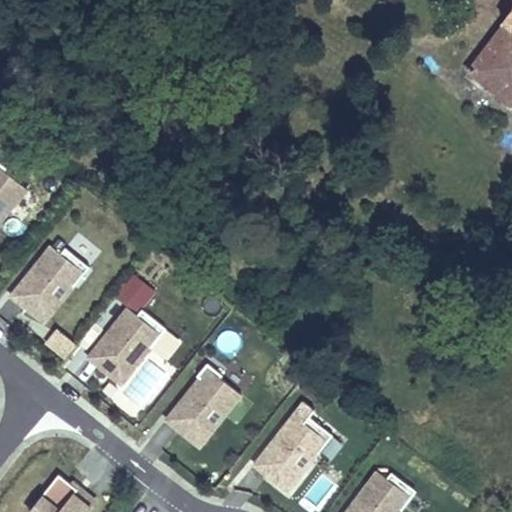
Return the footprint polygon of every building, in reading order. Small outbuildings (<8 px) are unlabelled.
[(504,24),(468,71),(511,106),(511,10),(503,23),(504,24)] [(0,229),(30,193),(0,168),(0,229)] [(44,329),(88,272),(64,253),(61,257),(48,247),(7,301),(44,329)] [(121,392),(164,335),(141,317),(137,322),(124,312),(84,362),(121,392)] [(66,357),(78,341),(55,326),(44,343),(66,357)] [(245,399),(208,368),(193,385),(195,386),(161,424),(198,456),(245,399)] [(286,499),(330,440),(307,421),(305,425),(293,416),(250,471),(286,499)] [(403,511),(416,495),(391,476),(387,481),(376,472),(346,511),(403,511)] [(80,493),(60,476),(30,511),(92,511),(101,502),(84,488),(80,493)]
